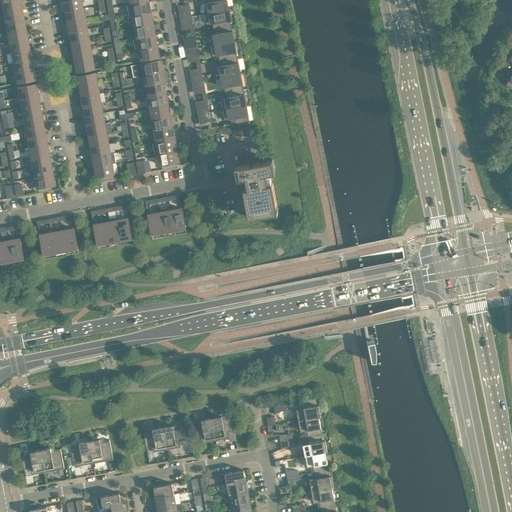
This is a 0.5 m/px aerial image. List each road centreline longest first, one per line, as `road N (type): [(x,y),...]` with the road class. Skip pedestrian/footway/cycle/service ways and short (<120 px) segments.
road 1 (secondary): [(0,366),(444,275)]
road 2 (secondary): [(441,257),(0,344)]
road 3 (residential): [(82,202),(204,181),(170,0)]
road 4 (secondary): [(389,0),(441,257)]
road 5 (secondary): [(444,275),(492,511)]
road 6 (secondary): [(462,232),(410,0)]
road 7 (secondary): [(511,504),(469,271)]
road 8 (residential): [(5,502),(137,477)]
road 9 (residential): [(137,477),(263,449)]
